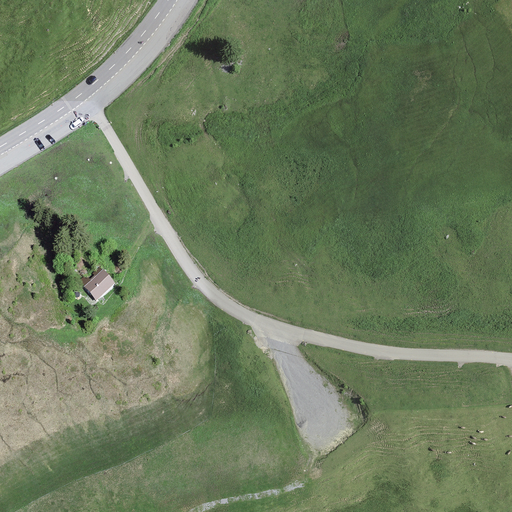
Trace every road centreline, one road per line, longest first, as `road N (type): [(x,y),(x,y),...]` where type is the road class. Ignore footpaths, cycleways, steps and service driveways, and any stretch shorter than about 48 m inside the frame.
road 1 (track): [(82,93),(194,275),(239,313),(387,352),(511,359)]
road 2 (secondary): [(0,147),(82,93),(169,0)]
